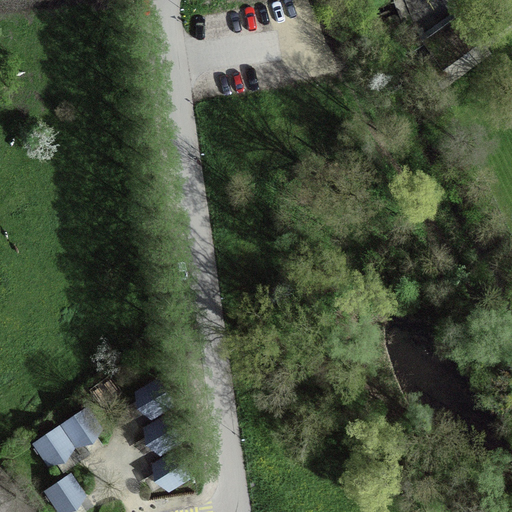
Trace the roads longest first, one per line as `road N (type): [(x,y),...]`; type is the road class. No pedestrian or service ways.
road 1 (residential): [(237,511),(167,0)]
road 2 (track): [(511,382),(462,268),(339,75),(299,39)]
